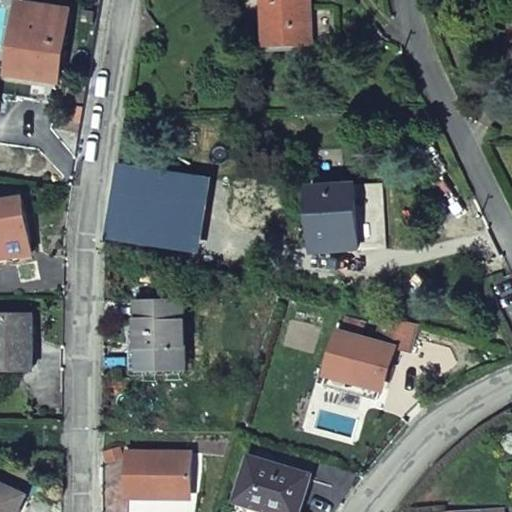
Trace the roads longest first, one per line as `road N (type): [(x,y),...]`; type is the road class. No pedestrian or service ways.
road 1 (residential): [(121,0),(85,242),(83,511)]
road 2 (residential): [(404,0),(511,247)]
road 3 (unclassified): [(368,511),(442,423),(511,385)]
